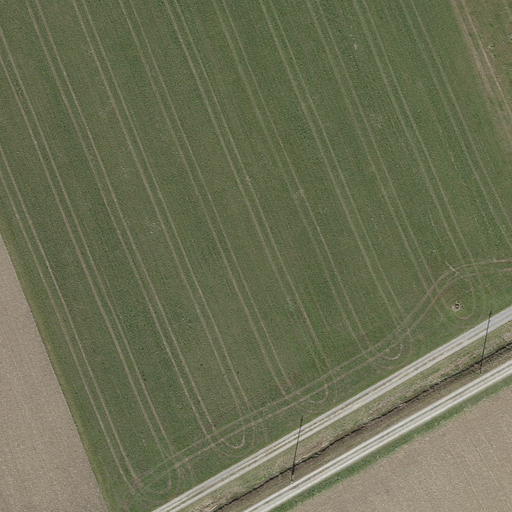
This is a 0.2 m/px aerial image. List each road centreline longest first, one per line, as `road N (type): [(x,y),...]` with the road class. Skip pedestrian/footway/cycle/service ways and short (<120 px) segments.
road 1 (track): [(511,319),(169,511)]
road 2 (track): [(511,369),(259,511)]
